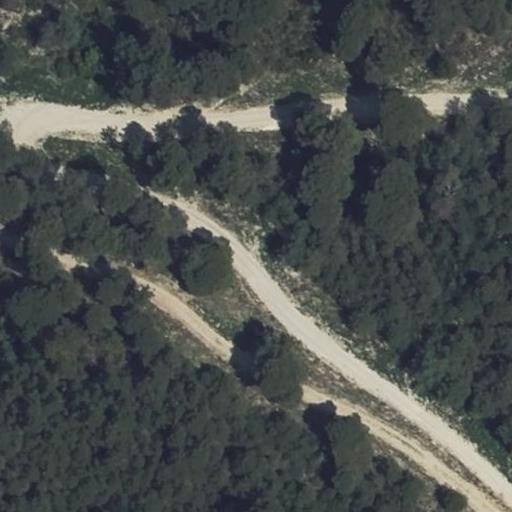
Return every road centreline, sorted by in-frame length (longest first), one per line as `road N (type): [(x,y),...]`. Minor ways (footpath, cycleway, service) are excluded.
road 1 (track): [(511,107),(325,106),(148,128),(70,112),(33,114),(15,133),(40,171),(209,214),(227,227),(294,326),(511,496)]
road 2 (track): [(499,511),(429,451),(239,363),(156,290),(0,232)]
